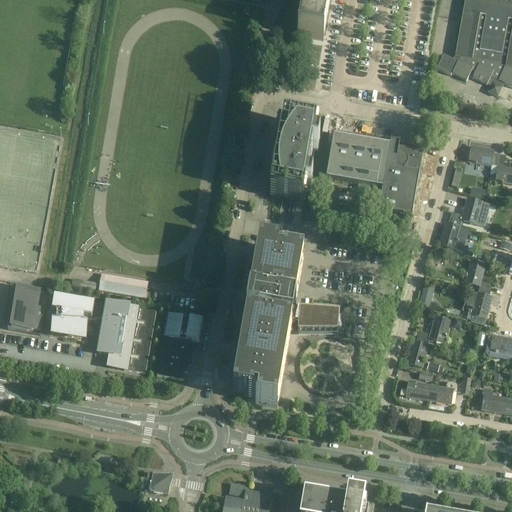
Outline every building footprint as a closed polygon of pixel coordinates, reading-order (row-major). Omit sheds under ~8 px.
[(297,37),(299,38),(306,39),(323,42),(323,41),(330,0),(303,0),(297,37)] [(443,57),(437,71),(451,77),(451,76),(452,76),(467,83),(470,75),(474,77),(472,80),(487,87),(487,86),(491,87),(488,94),(497,98),(502,89),(499,88),(501,84),(511,89),(511,5),(478,0),(465,0),(464,13),(463,13),(463,14),(455,59),(454,59),(453,62),(443,57)] [(314,47),(305,45),(303,45),(301,57),(312,59),(314,47)] [(283,124),(278,153),(270,198),(303,204),(305,192),(310,193),(312,183),(306,182),(312,151),(317,152),(319,143),(314,142),(316,129),(283,124)] [(327,181),(355,186),(358,186),(357,194),(372,197),(370,210),(378,211),(377,216),(386,217),(387,213),(412,217),(423,152),(399,148),(399,144),(391,143),(391,142),(390,143),(335,133),(326,181),(327,181)] [(497,168),(499,157),(493,156),(494,153),(474,149),(472,157),(470,156),(469,164),(492,168),(492,167),(497,168)] [(495,176),(494,182),(495,183),(511,186),(511,170),(503,169),(505,158),(499,157),(497,168),(496,176),(495,176)] [(456,169),(451,188),(457,189),(462,171),(456,169)] [(451,214),(450,220),(461,223),(462,223),(477,227),(484,229),(490,207),(483,205),(468,200),(463,217),(451,214)] [(445,225),(440,245),(447,247),(447,249),(462,253),(463,248),(468,232),(461,230),(461,229),(460,229),(461,223),(450,220),(448,226),(445,225)] [(233,395),(233,396),(246,399),(249,399),(253,400),(254,397),(258,398),(258,401),(258,405),(255,404),(255,405),(262,406),(277,409),(277,408),(277,407),(275,407),(276,403),(278,403),(291,333),(288,332),(289,326),(292,327),(293,325),(290,325),(290,323),(298,324),(298,332),(307,332),(337,332),(336,337),(337,337),(340,312),(339,312),(307,309),(300,309),(300,310),(296,309),(296,307),(295,307),(304,260),(283,257),(282,260),(278,259),(279,252),(281,253),(281,252),(261,248),(259,248),(259,249),(261,249),(260,253),(258,253),(250,299),(248,299),(248,300),(249,300),(248,306),(247,306),(246,306),(245,307),(245,308),(240,307),(240,308),(240,309),(240,310),(241,311),(241,312),(242,313),(242,314),(243,315),(244,315),(245,316),(246,316),(246,317),(245,317),(245,318),(247,319),(233,395)] [(470,263),(464,285),(479,289),(491,293),(492,287),(481,284),(485,267),(470,263)] [(148,284),(105,277),(101,276),(99,292),(145,300),(148,284)] [(95,291),(96,285),(72,281),(71,287),(95,291)] [(26,334),(27,331),(32,332),(33,330),(41,332),(44,310),(37,308),(39,293),(18,289),(14,309),(11,309),(7,331),(26,334)] [(466,305),(466,306),(466,307),(466,308),(467,309),(468,310),(468,311),(469,312),(472,313),(471,317),(472,318),(471,322),(470,324),(484,327),(486,321),(492,299),(489,299),(491,293),(479,289),(478,295),(477,295),(476,295),(473,294),(472,299),(471,299),(470,300),(469,301),(468,301),(467,302),(467,303),(466,305)] [(94,305),(54,298),(52,312),(56,312),(56,320),(52,320),(51,332),(66,335),(65,337),(86,338),(87,322),(83,322),(84,317),(91,318),(94,305)] [(156,314),(107,305),(98,355),(111,357),(109,368),(124,371),(123,372),(145,376),(156,314)] [(183,318),(167,315),(156,377),(183,382),(184,374),(187,375),(189,363),(189,359),(192,359),(195,344),(199,344),(203,321),(189,319),(184,319),(183,318)] [(417,339),(429,342),(444,346),(451,323),(435,319),(430,336),(419,333),(417,339)] [(488,341),(486,354),(488,358),(511,362),(511,357),(511,341),(495,338),(492,338),(492,339),(488,338),(488,341)] [(429,342),(417,339),(416,345),(413,344),(408,363),(415,365),(414,368),(423,370),(429,347),(428,347),(429,342)] [(431,383),(433,376),(420,374),(419,381),(431,383)] [(471,381),(464,380),(461,396),(468,397),(471,381)] [(408,399),(428,403),(431,388),(409,384),(407,392),(410,392),(408,399)] [(446,390),(431,388),(428,403),(448,406),(450,399),(452,399),(453,394),(456,395),(457,392),(457,389),(456,387),(454,385),(453,385),(451,385),(450,385),(449,385),(447,386),(446,388),(446,390)] [(483,391),(482,397),(484,397),(483,405),(485,405),(484,413),(504,416),(507,401),(492,398),(493,393),(483,391)] [(148,474),(145,493),(149,494),(168,497),(169,491),(170,482),(168,478),(159,477),(159,476),(157,476),(153,475),(148,474)] [(249,489),(231,486),(229,497),(244,500),(244,502),(225,499),(222,511),(268,511),(272,497),(248,493),(249,489)] [(290,495),(287,511),(367,511),(369,508),(363,507),(364,501),(348,499),(348,500),(347,502),(347,504),(338,503),(335,502),(290,495)]
